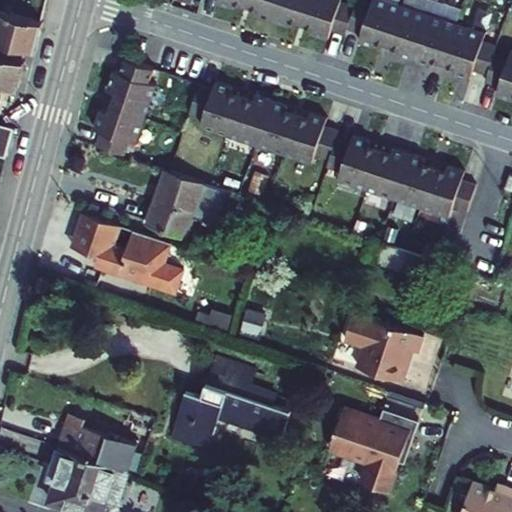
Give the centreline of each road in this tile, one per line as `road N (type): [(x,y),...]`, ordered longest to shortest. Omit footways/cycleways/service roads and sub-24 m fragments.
road 1 (residential): [(85,0),(511,142)]
road 2 (secondary): [(81,0),(13,261)]
